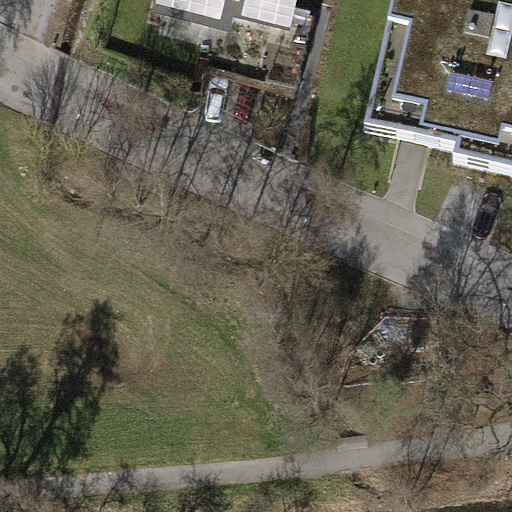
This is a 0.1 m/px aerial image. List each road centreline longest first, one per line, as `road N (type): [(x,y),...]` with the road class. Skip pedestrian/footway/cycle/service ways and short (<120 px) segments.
road 1 (residential): [(511,303),(0,79)]
road 2 (track): [(511,434),(0,492)]
